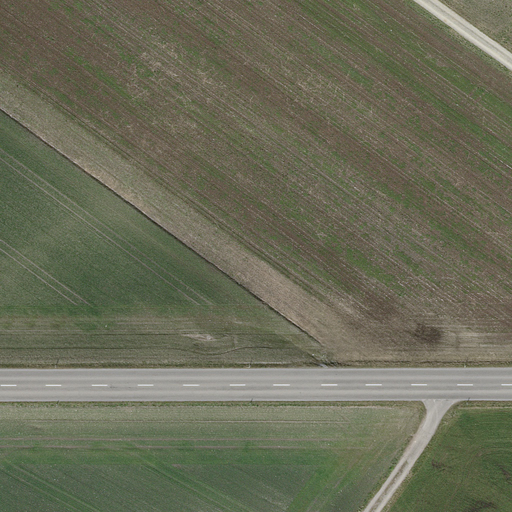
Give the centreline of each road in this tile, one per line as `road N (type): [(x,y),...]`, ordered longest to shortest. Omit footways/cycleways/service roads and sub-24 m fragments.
road 1 (tertiary): [(0,385),(511,385)]
road 2 (track): [(443,385),(426,434),(371,511)]
